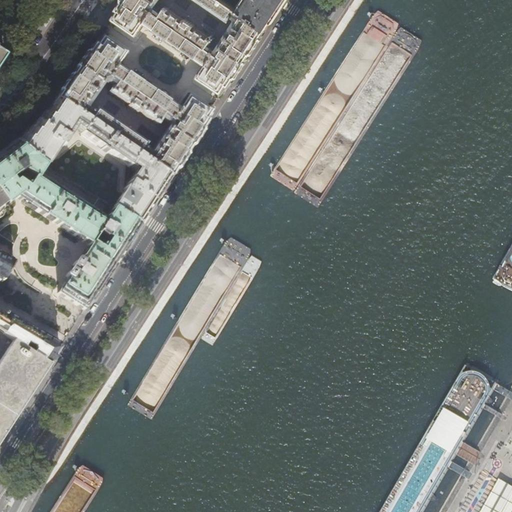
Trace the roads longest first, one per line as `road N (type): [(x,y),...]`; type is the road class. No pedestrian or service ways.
road 1 (primary): [(12,511),(337,0)]
road 2 (tertiary): [(0,465),(301,0)]
road 3 (primary): [(0,109),(83,0)]
